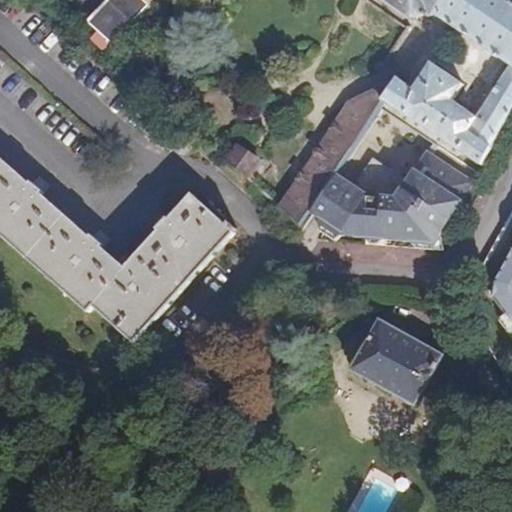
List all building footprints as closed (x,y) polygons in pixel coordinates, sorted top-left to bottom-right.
[(107,0),(85,25),(111,49),(147,10),(145,8),(136,0),(107,0)] [(381,0),(417,23),(425,16),(435,17),(444,0),(381,0)] [(397,80),(384,101),(483,168),(511,115),(511,1),(510,0),(444,0),(435,17),(457,32),(511,68),(511,70),(482,123),(455,107),(466,87),(432,66),(413,92),(397,80)] [(351,104),(279,211),(300,228),(310,214),(333,178),(384,101),(375,95),(351,104)] [(140,134),(156,148),(171,132),(155,118),(140,134)] [(240,152),(228,166),(248,183),(259,169),(240,152)] [(436,235),(443,239),(473,185),(426,153),(405,185),(368,161),(350,189),(333,178),(310,214),(327,225),(330,220),(341,227),(339,237),(363,239),(364,218),(384,219),(382,240),(424,244),(436,235)] [(0,236),(132,352),(234,234),(193,198),(172,222),(169,220),(160,232),(161,234),(127,273),(103,251),(106,246),(94,236),(90,240),(42,198),(45,193),(34,183),(30,188),(0,160),(0,236)] [(363,239),(382,240),(384,219),(364,218),(363,239)] [(0,246),(84,321),(87,318),(129,355),(132,352),(0,236),(0,246)] [(511,256),(496,287),(493,304),(511,326),(511,256)] [(353,374),(418,409),(446,358),(382,324),(353,374)]
